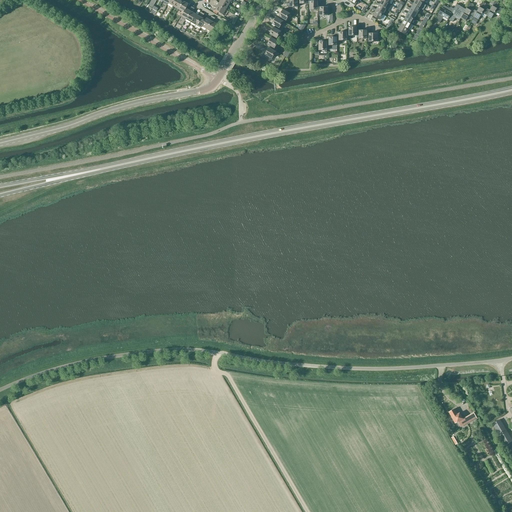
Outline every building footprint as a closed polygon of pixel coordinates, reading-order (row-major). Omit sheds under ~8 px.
[(178,10),(183,1),(180,0),(176,0),(173,7),(178,10)] [(382,0),(378,0),(381,2),(380,5),(379,6),(386,10),(389,5),(382,0)] [(417,0),(414,0),(416,0),(414,4),(413,5),(420,9),(423,10),(426,5),(423,3),(423,4),(417,0)] [(185,9),(188,4),(183,1),(178,10),(182,13),(183,13),(185,9)] [(220,1),(217,6),(225,10),(228,5),(220,1)] [(310,5),(310,10),(318,10),(318,1),(309,1),(309,5),(310,5)] [(490,10),(486,16),(491,19),(495,12),(499,15),(502,9),(497,6),(499,3),(495,1),(489,10),(490,10)] [(225,10),(217,6),(215,5),(210,2),(208,4),(213,7),(215,8),(214,11),(215,11),(217,13),(222,15),(225,10)] [(413,5),(414,4),(411,2),(409,4),(413,6),(411,9),(410,10),(417,14),(420,9),(413,5)] [(490,10),(489,10),(484,7),(486,4),(482,2),(477,11),(473,17),(478,20),(482,14),(486,16),(490,10)] [(379,6),(380,5),(377,3),(375,5),(378,6),(377,10),(376,11),(383,15),(386,10),(379,6)] [(477,11),(471,8),(473,5),(469,3),(466,9),(464,13),(461,18),(466,21),(469,15),(473,17),(477,11)] [(460,6),(457,4),(454,9),(451,14),(448,20),(453,22),(456,16),(461,18),(464,13),(466,9),(460,6)] [(444,6),(435,21),(440,23),(443,17),(448,20),(451,14),(454,9),(451,7),(450,9),(447,8),(444,6)] [(377,10),(373,8),(372,7),(371,9),(372,10),(375,12),(373,16),(380,20),(383,15),(376,11),(377,10)] [(410,10),(411,9),(407,7),(406,9),(409,11),(408,14),(407,15),(414,19),(417,14),(410,10)] [(190,12),(185,9),(183,13),(182,13),(180,17),(185,20),(190,12)] [(286,21),(290,14),(283,10),(279,17),(286,21)] [(190,23),(195,14),(190,12),(185,20),(190,23)] [(404,20),(411,24),(413,25),(416,20),(414,19),(407,15),(408,14),(404,12),(403,14),(406,16),(404,19),(404,20)] [(195,25),(200,17),(195,14),(190,23),(195,25)] [(205,20),(204,20),(200,17),(195,25),(200,29),(201,27),(205,20)] [(401,17),(400,19),(404,21),(402,24),(401,25),(408,29),(408,30),(410,31),(411,31),(414,26),(413,25),(411,24),(404,20),(404,19),(401,17)] [(206,30),(211,21),(205,18),(204,20),(205,20),(201,27),(206,30)] [(279,28),(283,22),(276,18),(272,24),(279,28)] [(211,21),(206,30),(211,33),(216,24),(211,21)] [(401,25),(402,24),(398,23),(397,24),(400,26),(398,31),(405,35),(407,36),(410,31),(408,30),(408,29),(401,25)] [(349,31),(347,31),(347,32),(347,35),(349,34),(349,36),(352,36),(357,36),(357,34),(357,27),(349,27),(349,31)] [(277,39),(281,32),(274,28),(270,34),(277,39)] [(456,36),(459,31),(456,29),(453,34),(452,34),(450,37),(453,38),(455,36),(456,36)] [(367,39),(367,31),(359,30),(359,34),(357,34),(357,36),(357,38),(359,38),(359,39),(367,39)] [(347,32),(339,32),(339,41),(347,41),(347,35),(347,32)] [(377,42),(377,34),(369,33),(369,42),(377,42)] [(337,46),(337,37),(329,37),(329,41),(327,41),(327,42),(327,46),(329,46),(337,46)] [(274,49),(278,42),(271,38),(267,45),(274,49)] [(319,47),(315,47),(315,54),(319,54),(319,51),(327,51),(327,46),(327,42),(324,42),(324,41),(319,40),(319,47)] [(272,59),(276,52),(269,48),(265,55),(272,59)] [(455,409),(449,412),(455,424),(458,422),(459,425),(464,422),(465,422),(463,419),(460,414),(458,415),(455,409)] [(471,420),(465,423),(466,424),(477,418),(474,413),(468,416),(471,420)] [(511,441),(511,440),(500,419),(492,424),(505,445),(511,441)]
